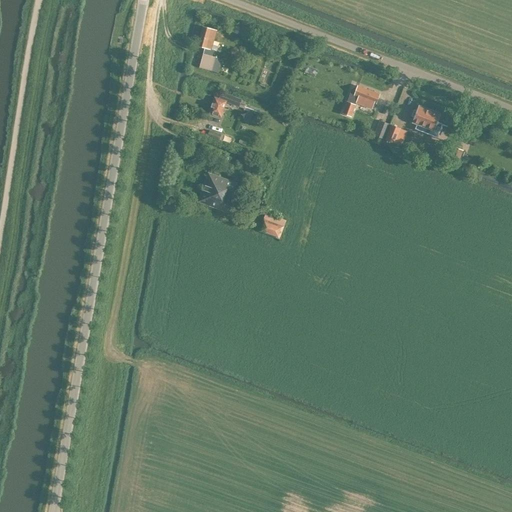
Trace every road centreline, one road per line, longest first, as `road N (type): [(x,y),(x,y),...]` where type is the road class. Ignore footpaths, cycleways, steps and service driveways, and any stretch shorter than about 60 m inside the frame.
road 1 (unclassified): [(50,511),(143,0)]
road 2 (unclassified): [(511,108),(227,0)]
road 3 (track): [(0,232),(38,0)]
